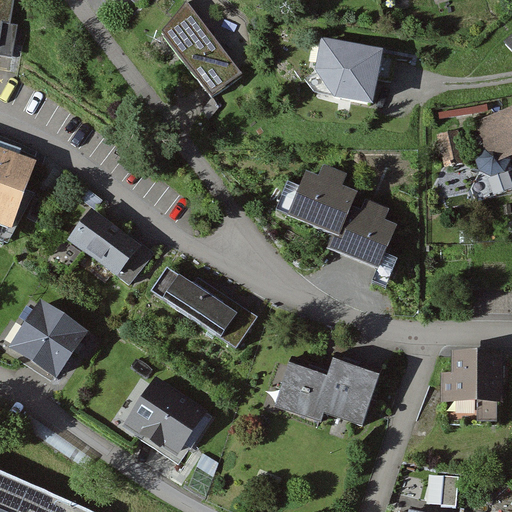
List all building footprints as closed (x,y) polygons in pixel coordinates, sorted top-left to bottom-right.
[(14,0),(0,0),(0,38),(8,40),(14,0)] [(187,1),(162,31),(212,97),(242,74),(187,1)] [(335,96),(374,103),(384,49),(321,37),(315,69),(335,96)] [(511,161),(511,117),(476,129),(490,169),(511,161)] [(0,146),(0,239),(8,243),(36,193),(26,189),(37,160),(0,146)] [(300,233),(347,251),(341,264),(386,282),(402,242),(361,226),(370,204),(319,185),(300,233)] [(154,260),(94,216),(72,247),(132,291),(154,260)] [(167,266),(151,290),(237,348),(257,317),(198,277),(194,284),(167,266)] [(88,336),(43,307),(12,354),(58,383),(88,336)] [(503,359),(456,358),(456,377),(444,377),(444,409),(502,409),(503,359)] [(380,382),(336,367),(330,384),(293,371),(278,413),(316,426),(320,415),(363,430),(380,382)] [(178,456),(208,411),(156,377),(123,425),(142,438),(145,434),(178,456)] [(441,505),(457,506),(460,477),(444,476),(441,505)] [(70,511),(0,481),(0,511),(70,511)]
